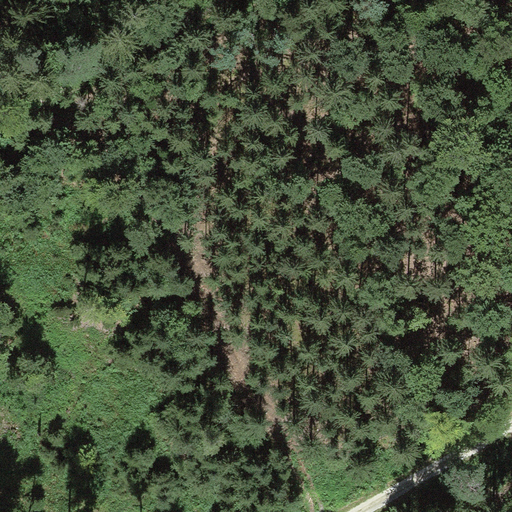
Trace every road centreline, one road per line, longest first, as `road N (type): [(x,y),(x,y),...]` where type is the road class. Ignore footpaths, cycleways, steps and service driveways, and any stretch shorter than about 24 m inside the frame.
road 1 (track): [(511,416),(352,511)]
road 2 (track): [(0,91),(159,0)]
